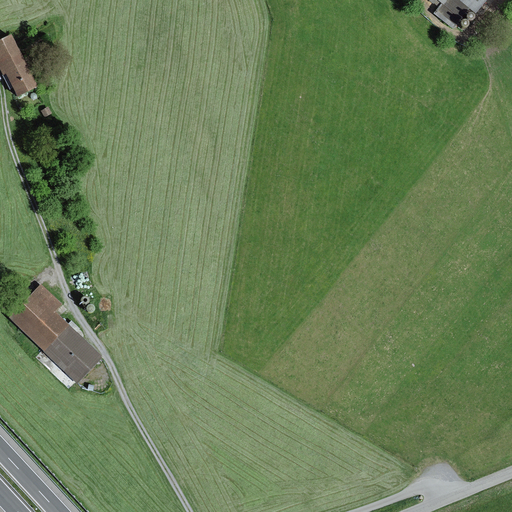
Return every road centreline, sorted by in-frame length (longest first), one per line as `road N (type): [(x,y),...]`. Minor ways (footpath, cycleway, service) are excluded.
road 1 (track): [(194,511),(60,278),(6,130),(0,84)]
road 2 (track): [(129,403),(152,324),(71,23),(77,0)]
